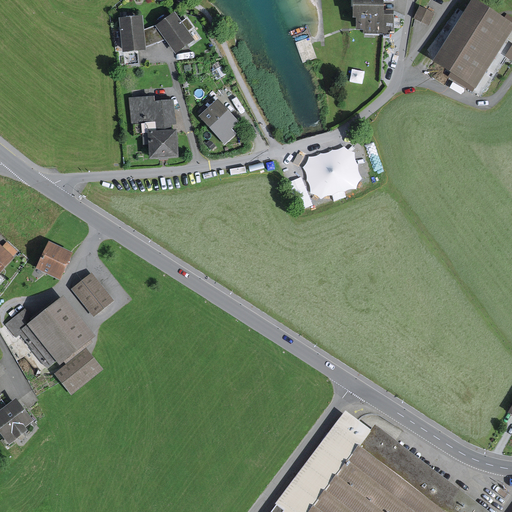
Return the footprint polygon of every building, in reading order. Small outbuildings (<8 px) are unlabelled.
[(381,0),(355,0),(355,22),(358,22),(358,29),(358,33),(367,33),(367,36),(391,35),(391,18),(382,18),(381,0)] [(473,4),(437,62),(475,86),(511,28),(473,4)] [(421,6),(414,19),(428,26),(434,13),(421,6)] [(193,44),(174,19),(159,31),(177,55),(193,44)] [(142,52),(139,20),(123,22),(126,53),(142,52)] [(153,102),(132,102),(133,126),(150,126),(152,161),(175,160),(173,107),(153,107),(153,102)] [(203,121),(225,145),(233,138),(229,133),(235,127),(218,107),(203,121)] [(59,277),(70,255),(50,246),(40,268),(59,277)] [(0,272),(12,259),(0,247),(0,272)] [(116,300),(96,274),(78,288),(98,314),(116,300)] [(98,340),(67,300),(44,319),(32,304),(10,321),(21,335),(26,330),(52,363),(60,356),(66,364),(60,370),(77,392),(106,368),(90,347),(98,340)] [(0,414),(0,428),(9,441),(23,431),(21,428),(29,422),(15,403),(0,414)] [(489,511),(375,424),(307,511),(489,511)]
